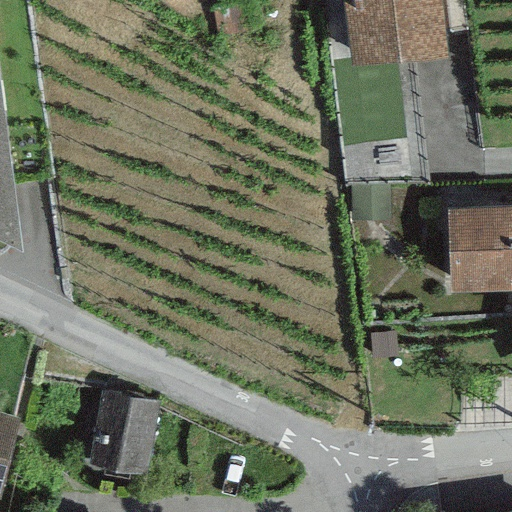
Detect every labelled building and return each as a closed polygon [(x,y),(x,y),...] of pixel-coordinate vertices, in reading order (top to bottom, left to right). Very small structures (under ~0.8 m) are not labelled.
[(444,0),(345,0),(354,55),(450,41),(444,0)] [(0,68),(0,222),(20,232),(0,68)] [(511,197),(446,200),(449,283),(511,281),(511,197)] [(158,394),(100,384),(87,455),(145,465),(158,394)] [(0,482),(18,409),(0,404),(0,482)]
